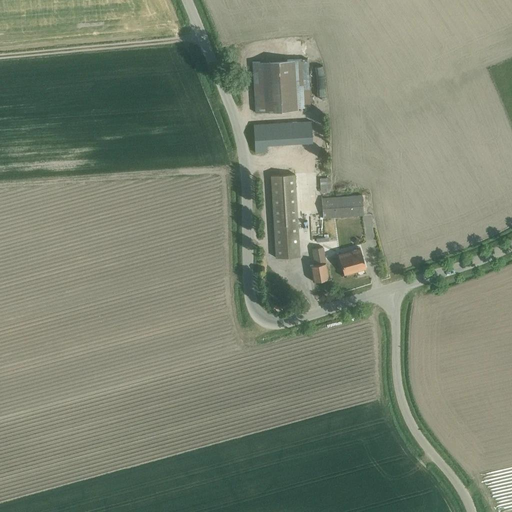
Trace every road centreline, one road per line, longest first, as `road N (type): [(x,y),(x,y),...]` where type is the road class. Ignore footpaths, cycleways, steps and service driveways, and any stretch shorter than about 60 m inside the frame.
road 1 (tertiary): [(390,291),(284,319),(259,313),(247,283),(244,153),(185,0)]
road 2 (tertiary): [(472,511),(400,393),(390,291)]
road 3 (track): [(201,37),(0,55)]
road 4 (unclassified): [(390,291),(511,247)]
